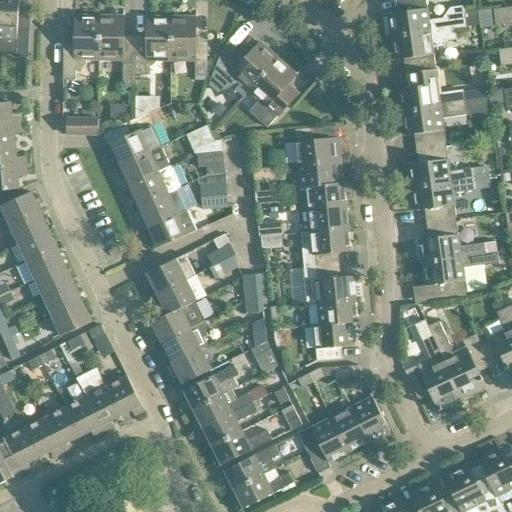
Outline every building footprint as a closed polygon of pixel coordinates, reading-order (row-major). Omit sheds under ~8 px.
[(0,51),(16,53),(16,57),(28,58),(30,30),(18,29),(20,0),(15,0),(2,0),(2,5),(0,4),(0,51)] [(402,0),(404,12),(388,14),(391,37),(455,29),(455,28),(466,27),(479,25),(477,7),(463,9),(463,6),(450,8),(442,19),(429,20),(426,0),(402,0)] [(511,7),(494,10),(496,26),(511,24),(511,7)] [(485,16),(487,27),(494,26),(493,15),(485,16)] [(63,43),(63,80),(76,80),(76,71),(81,71),(86,65),(87,58),(100,58),(100,18),(75,17),(75,43),(63,43)] [(100,18),(100,58),(123,59),(124,18),(100,18)] [(172,60),(172,18),(147,18),(147,44),(135,43),(135,64),(136,75),(148,76),(148,75),(150,75),(150,66),(152,66),(157,60),(172,60)] [(172,18),(172,60),(195,61),(195,76),(197,76),(197,81),(206,81),(207,46),(195,45),(196,19),(172,18)] [(455,29),(391,37),(394,60),(411,58),(416,62),(422,61),(423,69),(436,67),(433,48),(445,46),(444,42),(457,40),(455,29)] [(220,70),(213,78),(209,85),(217,93),(241,82),(251,91),(278,60),(260,43),(244,61),(226,44),(224,47),(216,67),(220,70)] [(511,48),(499,50),(501,66),(511,64),(511,48)] [(482,52),(470,53),(470,64),(482,63),(482,52)] [(278,60),(251,91),(260,99),(249,111),(267,128),(289,104),(279,95),(296,76),(278,60)] [(136,75),(135,64),(124,63),(123,88),(135,88),(136,75)] [(398,89),(402,113),(486,101),(476,102),(465,104),(464,93),(439,96),(436,72),(426,73),(406,75),(408,88),(398,89)] [(475,91),(464,93),(465,104),(476,102),(475,91)] [(486,101),(402,113),(405,136),(421,133),(426,137),(435,136),(436,143),(446,142),(443,118),(467,115),(470,118),(488,116),(486,101)] [(0,126),(22,124),(21,113),(12,114),(10,102),(0,103),(0,126)] [(111,143),(121,165),(161,147),(161,146),(162,146),(153,126),(153,125),(148,113),(124,124),(129,135),(111,143)] [(67,119),(67,135),(97,135),(97,119),(67,119)] [(22,124),(0,126),(0,147),(15,146),(14,134),(23,133),(22,124)] [(295,130),(299,165),(342,161),(340,138),(321,139),(320,127),(295,130)] [(196,144),(198,156),(223,153),(222,141),(196,144)] [(15,146),(0,147),(0,168),(26,166),(25,157),(16,157),(15,146)] [(161,147),(121,165),(130,186),(171,168),(171,167),(170,167),(161,147)] [(409,165),(412,188),(475,179),(474,168),(450,171),(447,147),(437,148),(438,156),(429,157),(425,162),(409,165)] [(197,180),(207,176),(225,174),(225,165),(223,153),(198,156),(199,168),(206,167),(207,175),(197,180)] [(342,161),(299,165),(301,188),(307,188),(307,187),(339,184),(339,183),(344,183),(342,161)] [(26,166),(0,168),(0,190),(19,189),(18,177),(27,176),(26,166)] [(278,167),(253,169),(254,182),(280,180),(278,167)] [(171,168),(130,186),(139,206),(176,190),(180,188),(171,168)] [(202,198),(227,196),(225,174),(207,176),(197,180),(200,185),(201,204),(202,198)] [(475,179),(412,188),(415,211),(431,209),(436,213),(442,212),(443,219),(456,217),(453,194),(477,190),(475,179)] [(307,187),(307,188),(309,210),(346,206),(344,183),(339,183),(339,184),(307,187)] [(176,190),(139,206),(149,228),(186,211),(176,190)] [(280,190),(255,192),(257,205),(282,203),(280,190)] [(1,206),(10,225),(40,211),(31,192),(1,206)] [(205,210),(221,209),(222,220),(234,215),(232,206),(227,207),(227,196),(202,198),(201,204),(202,210),(205,209),(205,210)] [(298,211),(301,233),(301,234),(349,229),(346,206),(309,210),(298,211)] [(186,211),(149,228),(158,248),(196,231),(187,210),(186,211)] [(40,211),(10,225),(19,243),(49,229),(40,211)] [(284,222),(258,225),(260,237),(285,235),(284,222)] [(419,240),(422,263),(486,255),(497,253),(496,241),(460,246),(457,223),(447,224),(448,231),(439,233),(435,237),(419,240)] [(49,229),(19,243),(27,262),(57,248),(49,229)] [(349,229),(301,234),(304,269),(340,265),(338,253),(351,252),(349,229)] [(219,250),(207,256),(213,267),(233,257),(236,256),(230,245),(219,250)] [(57,248),(27,262),(36,280),(66,267),(57,248)] [(486,255),(422,263),(425,286),(441,284),(447,288),(453,287),(454,294),(467,293),(464,269),(499,265),(498,253),(497,253),(486,255)] [(185,255),(147,274),(158,295),(186,281),(186,280),(195,276),(185,255)] [(233,257),(213,267),(210,269),(215,280),(239,268),(233,257)] [(340,265),(304,269),(307,304),(318,303),(356,299),(353,276),(341,278),(340,265)] [(66,267),(36,280),(44,299),(74,285),(66,267)] [(267,273),(255,274),(257,300),(259,313),(264,312),(263,301),(270,300),(267,273)] [(255,274),(243,275),(246,302),(257,300),(255,274)] [(186,281),(158,295),(168,314),(168,316),(181,310),(195,303),(206,297),(195,276),(186,280),(186,281)] [(74,285),(44,299),(53,318),(83,304),(74,285)] [(511,298),(505,297),(503,298),(511,317),(511,298)] [(506,332),(480,343),(486,357),(499,352),(506,366),(504,366),(506,369),(507,369),(510,376),(511,374),(511,317),(503,298),(493,304),(506,332)] [(356,299),(318,303),(320,325),(352,322),(352,323),(358,322),(356,299)] [(257,300),(246,302),(247,314),(259,313),(257,300)] [(168,314),(161,318),(152,322),(163,344),(205,323),(195,303),(181,310),(168,316),(168,314)] [(83,304),(53,318),(62,336),(92,322),(83,304)] [(420,309),(428,326),(432,335),(461,398),(485,387),(481,380),(483,380),(481,377),(480,377),(473,363),(486,357),(480,343),(476,334),(462,341),(466,350),(455,355),(431,304),(420,309)] [(281,319),(280,307),(271,308),(272,320),(281,319)] [(3,316),(0,317),(0,331),(4,340),(12,337),(8,329),(3,316)] [(352,322),(320,325),(314,326),(317,362),(323,361),(342,359),(341,347),(354,345),(352,323),(352,322)] [(205,323),(163,344),(173,364),(201,350),(208,346),(203,337),(206,333),(206,326),(205,323)] [(101,325),(89,331),(94,339),(106,333),(101,325)] [(253,331),(255,348),(267,343),(268,342),(266,330),(253,331)] [(85,344),(81,335),(69,341),(73,350),(85,344)] [(430,359),(405,371),(416,395),(428,389),(439,411),(457,403),(455,401),(461,398),(432,335),(421,340),(430,359)] [(13,361),(21,357),(12,337),(4,340),(13,361)] [(267,343),(255,348),(251,350),(255,357),(270,349),(267,343)] [(52,350),(39,356),(44,365),(56,359),(52,350)] [(201,350),(173,364),(183,384),(211,370),(201,350)] [(39,356),(28,362),(32,370),(44,365),(39,356)] [(189,400),(194,410),(232,391),(232,390),(239,387),(234,378),(240,375),(235,365),(179,393),(184,403),(189,400)] [(335,375),(335,380),(360,378),(359,365),(334,367),(335,375)] [(335,375),(334,367),(321,368),(310,374),(314,382),(325,376),(335,375)] [(3,386),(14,381),(9,371),(0,375),(0,380),(1,382),(3,386)] [(314,382),(310,374),(298,380),(302,388),(314,382)] [(127,376),(106,387),(121,416),(132,410),(135,415),(145,410),(127,376)] [(106,387),(86,397),(103,432),(113,426),(110,421),(121,416),(106,387)] [(232,391),(194,410),(198,418),(193,421),(198,432),(254,403),(254,402),(266,396),(262,388),(237,400),(232,391)] [(280,405),(289,400),(283,388),(274,392),(280,405)] [(0,401),(8,397),(6,392),(0,395),(0,401)] [(0,407),(11,402),(8,397),(0,401),(0,407)] [(86,397),(66,408),(80,437),(91,431),(94,436),(103,432),(86,397)] [(373,397),(352,408),(369,441),(390,431),(373,397)] [(14,408),(11,402),(0,407),(0,409),(2,413),(14,408)] [(254,403),(198,432),(202,440),(208,437),(213,447),(244,431),(239,422),(259,412),(254,403)] [(293,406),(282,411),(292,430),(303,425),(293,406)] [(16,413),(14,408),(2,413),(5,419),(16,413)] [(66,408),(45,418),(62,452),(73,447),(70,442),(80,437),(66,408)] [(352,408),(332,418),(349,452),(369,441),(352,408)] [(45,418),(25,429),(39,457),(51,451),(53,457),(62,452),(45,418)] [(332,418),(311,428),(320,446),(328,462),(349,452),(332,418)] [(308,452),(320,446),(311,428),(304,432),(313,450),(308,452)] [(0,483),(31,468),(28,463),(39,457),(25,429),(0,441),(0,483)] [(244,431),(213,447),(217,455),(212,458),(217,468),(273,440),(269,431),(249,441),(244,431)] [(276,445),(219,473),(224,483),(230,480),(235,490),(266,474),(277,469),(273,460),(281,455),(276,445)] [(320,446),(308,452),(319,474),(331,468),(328,462),(320,446)] [(479,459),(491,485),(497,497),(498,496),(511,489),(511,470),(501,448),(479,459)] [(467,465),(445,476),(457,502),(462,511),(476,511),(487,507),(489,511),(505,511),(498,496),(497,497),(491,485),(480,491),(467,465)] [(266,474),(235,490),(239,499),(234,501),(239,511),(294,483),(289,473),(271,483),(266,474)] [(433,481),(411,492),(420,511),(462,511),(457,502),(446,507),(433,481)] [(406,511),(399,498),(377,509),(378,511),(420,511),(411,492),(420,511),(406,511)]
